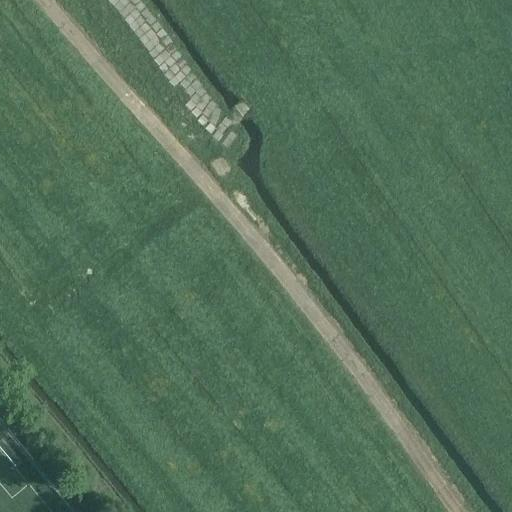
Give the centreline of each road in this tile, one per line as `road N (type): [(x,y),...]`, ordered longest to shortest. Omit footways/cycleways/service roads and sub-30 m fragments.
road 1 (track): [(184,160),(245,228),(456,511)]
road 2 (track): [(45,0),(184,160)]
